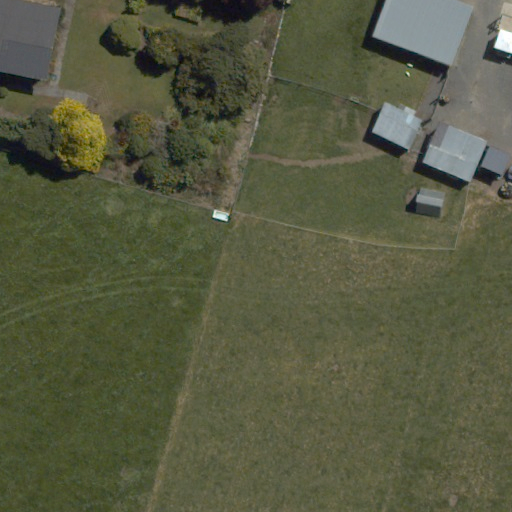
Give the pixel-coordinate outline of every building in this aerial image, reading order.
[(0,0),(0,71),(50,81),(64,5),(34,0),(0,0)] [(451,66),(474,6),(456,0),(386,0),(373,37),(451,66)] [(409,149),(422,120),(385,103),(371,132),(409,149)] [(470,183),(488,141),(440,121),(423,162),(470,183)] [(502,176),(511,154),(491,145),(481,166),(502,176)]
